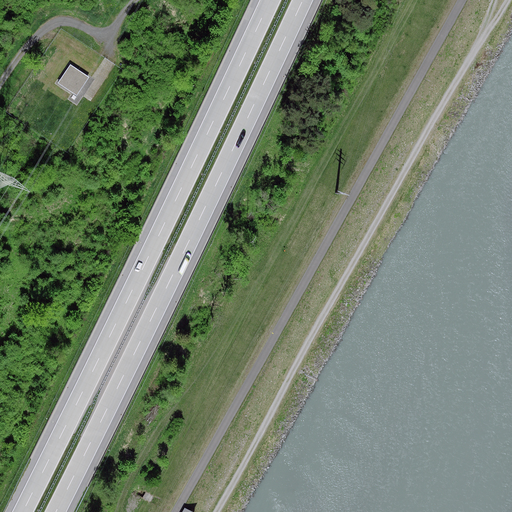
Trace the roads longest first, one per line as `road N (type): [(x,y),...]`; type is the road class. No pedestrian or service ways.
road 1 (track): [(506,0),(213,511)]
road 2 (track): [(463,0),(177,511)]
road 3 (motorway): [(271,0),(23,511)]
road 4 (motorway): [(56,511),(303,0)]
road 5 (track): [(147,0),(105,46),(6,79),(0,90)]
